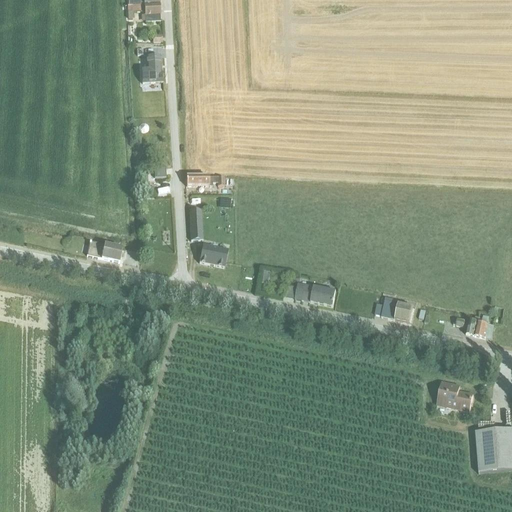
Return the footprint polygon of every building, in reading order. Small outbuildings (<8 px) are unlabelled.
[(159,6),(129,8),(127,8),(129,21),(134,21),(133,13),(144,12),(145,24),(160,23),(159,6)] [(147,71),(141,72),(142,85),(163,84),(163,75),(162,75),(161,59),(147,60),(147,71)] [(165,169),(154,170),(154,180),(166,179),(165,169)] [(189,178),(186,179),(187,188),(212,188),(212,185),(217,185),(217,188),(225,188),(224,177),(189,178)] [(201,213),(189,213),(191,243),(203,243),(201,213)] [(90,245),(87,259),(119,266),(123,251),(104,247),(90,245)] [(200,261),(199,265),(225,270),(226,264),(228,253),(203,247),(200,261)] [(264,273),(262,285),(269,286),(271,274),(264,273)] [(298,291),(295,302),(333,310),(336,294),(298,286),(298,291)] [(295,302),(298,291),(286,288),(284,299),(295,302)] [(378,307),(375,318),(382,319),(382,320),(410,326),(413,309),(407,308),(407,304),(402,303),(401,306),(394,305),(394,302),(382,300),(381,305),(384,306),(384,308),(378,307)] [(479,319),(475,339),(485,341),(488,327),(490,320),(483,318),(483,320),(479,319)] [(475,339),(479,319),(475,319),(474,324),(455,321),(453,327),(456,327),(456,329),(464,330),(464,333),(467,334),(466,337),(475,339)] [(488,327),(485,341),(492,342),(495,329),(488,327)] [(442,385),(437,409),(470,416),(473,398),(459,395),(460,389),(442,385)] [(65,414),(63,419),(68,420),(67,421),(69,422),(76,424),(78,416),(69,414),(69,415),(65,414)] [(511,431),(476,435),(479,476),(511,472),(511,431)]
